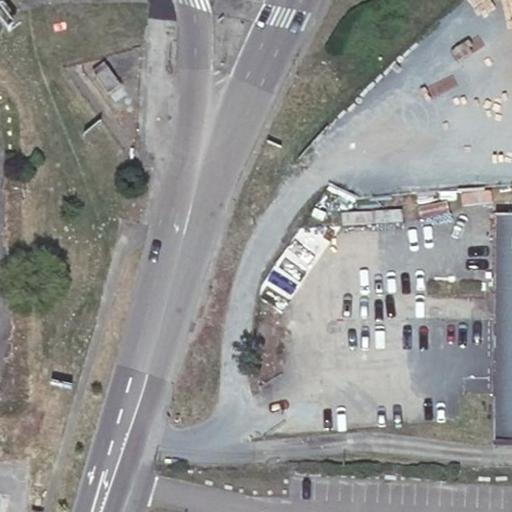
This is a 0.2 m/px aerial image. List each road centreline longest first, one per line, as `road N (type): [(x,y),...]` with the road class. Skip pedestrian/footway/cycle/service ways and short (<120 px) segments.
road 1 (unknown): [(162,421),(207,421),(230,405),(264,263),(326,164),(386,128),(511,106)]
road 2 (secondary): [(97,511),(215,100)]
road 3 (secondary): [(215,100),(254,85),(292,0)]
